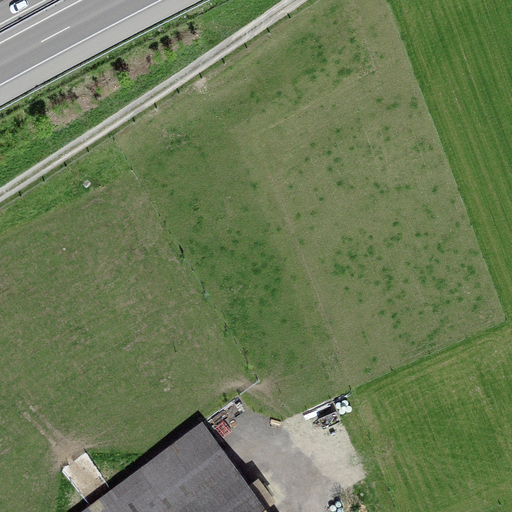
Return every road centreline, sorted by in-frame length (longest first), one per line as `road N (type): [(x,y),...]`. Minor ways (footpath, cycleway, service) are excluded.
road 1 (track): [(0,195),(295,0)]
road 2 (motorway): [(0,63),(120,0)]
